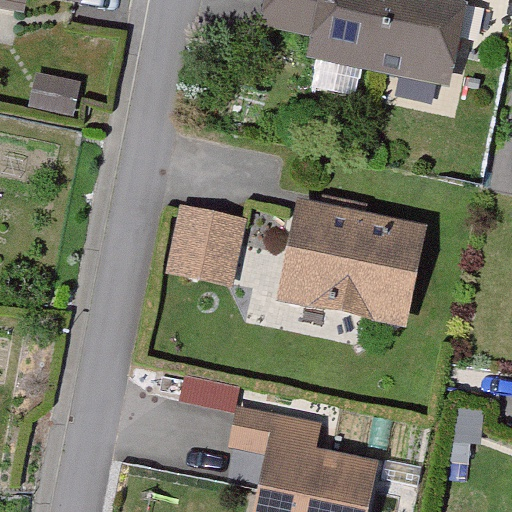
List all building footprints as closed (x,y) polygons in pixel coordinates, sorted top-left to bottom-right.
[(0,0),(0,11),(14,14),(17,0),(60,0),(75,2),(75,0),(0,0)] [(260,0),(254,30),(307,41),(303,62),(443,90),(461,0),(260,0)] [(78,82),(37,75),(31,107),(73,115),(78,82)] [(294,204),(274,305),(398,329),(418,228),(294,204)] [(174,210),(161,276),(229,289),(241,223),(174,210)] [(484,411),(459,409),(455,440),(481,443),(484,411)] [(260,455),(248,511),(363,511),(372,467),(308,455),(313,429),(231,413),(224,448),(260,455)]
